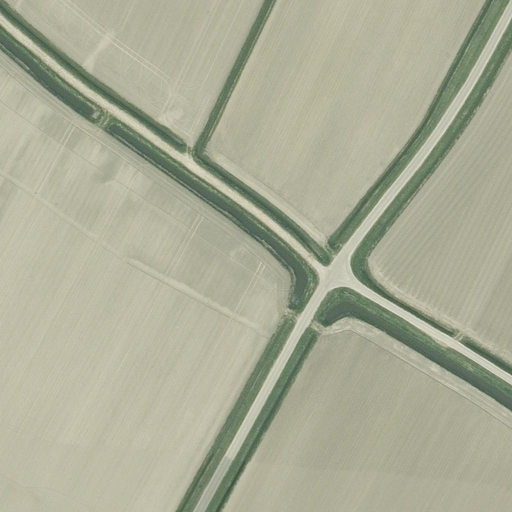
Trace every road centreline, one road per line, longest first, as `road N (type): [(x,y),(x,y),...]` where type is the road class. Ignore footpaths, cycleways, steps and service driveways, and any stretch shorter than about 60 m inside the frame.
road 1 (track): [(331,273),(0,16)]
road 2 (tertiary): [(331,273),(445,122),(511,5)]
road 3 (tertiary): [(199,511),(331,273)]
road 4 (unclassified): [(331,273),(511,380)]
